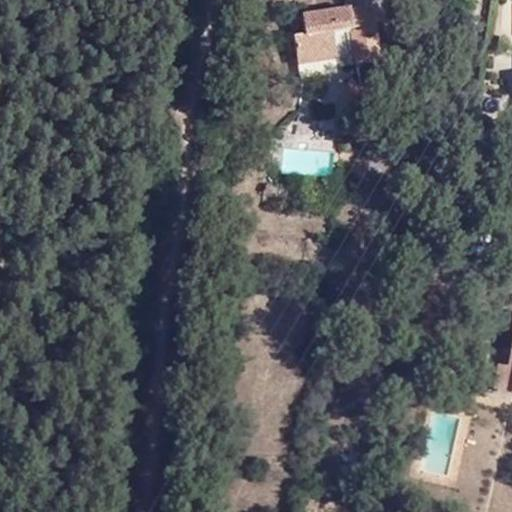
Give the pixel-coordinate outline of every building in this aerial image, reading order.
[(370,19),(310,26),(312,42),(301,44),(292,44),(295,72),(333,68),(331,43),(349,41),(351,66),(351,73),(376,71),(370,19)] [(312,42),(310,26),(300,27),(301,44),(312,42)] [(295,78),(351,73),(351,66),(333,68),(295,72),(295,78)] [(511,375),(511,356),(504,356),(503,374),(511,375)] [(483,402),(495,403),(499,374),(486,373),(483,402)] [(511,375),(503,374),(499,374),(495,403),(511,406),(511,375)]
